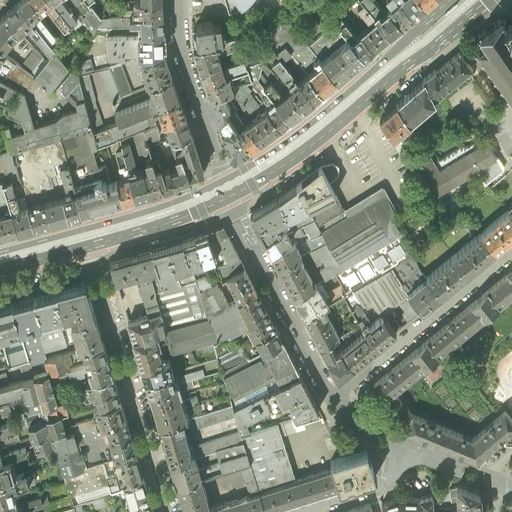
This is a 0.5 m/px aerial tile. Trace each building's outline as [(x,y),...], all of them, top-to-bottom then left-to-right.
[(34,0),(20,0),(17,3),(31,16),(42,7),(34,0)] [(78,18),(63,0),(50,0),(45,4),(65,27),(78,18)] [(92,2),(89,0),(76,0),(84,9),(92,2)] [(144,6),(144,15),(162,14),(161,0),(148,0),(142,0),(136,0),(137,6),(144,6)] [(224,0),(229,12),(235,10),(240,8),(241,9),(250,2),(251,0),(224,0)] [(361,0),(364,3),(374,14),(378,10),(380,8),(373,0),(361,0)] [(413,15),(402,0),(387,0),(391,4),(389,6),(402,24),(413,15)] [(402,0),(413,15),(425,5),(421,0),(402,0)] [(102,16),(92,2),(84,9),(95,26),(133,25),(133,22),(130,22),(130,15),(102,16)] [(128,2),(103,3),(102,16),(130,15),(130,11),(129,11),(128,2)] [(5,14),(3,17),(18,33),(21,30),(27,21),(30,24),(35,20),(31,16),(17,3),(11,8),(5,14)] [(390,34),(377,18),(374,14),(364,3),(356,9),(369,25),(361,32),(374,48),(390,34)] [(374,14),(377,18),(390,34),(402,24),(389,6),(381,13),(378,10),(374,14)] [(144,15),(130,15),(130,22),(133,22),(142,22),(142,28),(163,28),(162,14),(144,15)] [(0,19),(0,51),(1,52),(18,33),(3,17),(0,19)] [(511,20),(505,25),(503,22),(505,20),(504,19),(502,21),(501,20),(499,18),(498,19),(499,20),(495,22),(494,21),(493,22),(494,23),(490,26),(485,30),(484,29),(483,30),(483,31),(480,33),(479,32),(478,33),(479,36),(479,37),(477,38),(478,40),(480,38),(486,46),(479,50),(478,48),(476,49),(478,51),(474,54),(474,55),(475,56),(476,55),(481,62),(480,63),(481,64),(483,64),(488,71),(486,72),(488,73),(489,72),(494,80),(493,81),(494,82),(495,81),(500,89),(499,90),(500,91),(502,90),(507,98),(506,99),(507,100),(508,99),(511,105),(511,20)] [(55,46),(35,20),(30,24),(29,30),(50,52),(55,46)] [(213,21),(195,24),(196,31),(194,31),(197,46),(215,43),(219,42),(223,41),(220,23),(213,24),(213,21)] [(357,35),(346,22),(340,27),(349,38),(351,40),(357,35)] [(163,53),(163,28),(142,28),(140,28),(140,36),(142,53),(142,60),(163,53)] [(357,35),(351,40),(364,56),(374,48),(361,32),(357,35)] [(108,59),(125,58),(124,55),(142,53),(140,36),(107,37),(108,59)] [(349,38),(321,61),(337,79),(364,56),(351,40),(349,38)] [(234,40),(223,41),(219,42),(215,43),(219,55),(237,49),(234,40)] [(197,46),(193,47),(200,67),(220,61),(219,55),(215,43),(197,46)] [(69,62),(55,46),(50,52),(45,59),(33,73),(51,85),(69,62)] [(267,60),(271,65),(279,58),(283,62),(291,55),(284,46),(267,60)] [(34,49),(21,65),(33,73),(45,59),(34,49)] [(422,78),(423,80),(433,99),(463,75),(465,78),(468,79),(472,76),(472,73),(470,70),(472,68),(466,61),(459,51),(435,70),(434,68),(422,78)] [(142,60),(150,85),(171,76),(163,53),(142,60)] [(290,87),(299,80),(283,62),(279,58),(271,65),(290,87)] [(76,66),(78,74),(88,72),(94,71),(91,59),(75,62),(76,66)] [(243,60),(222,67),(220,61),(200,67),(205,81),(228,75),(245,70),(246,70),(243,60)] [(321,61),(307,73),(322,91),(337,79),(321,61)] [(262,64),(246,70),(245,70),(250,83),(257,81),(275,101),(287,90),(262,64)] [(133,93),(121,65),(98,70),(110,101),(133,93)] [(76,66),(58,86),(74,102),(76,100),(85,98),(78,74),(76,66)] [(88,72),(78,74),(85,98),(86,103),(95,101),(96,100),(88,72)] [(307,73),(299,80),(314,98),(322,91),(307,73)] [(233,89),(228,75),(205,81),(210,95),(224,92),(233,89)] [(171,76),(150,85),(155,96),(150,98),(153,106),(178,97),(171,76)] [(0,77),(0,87),(3,89),(3,90),(8,92),(15,95),(17,103),(23,122),(25,128),(29,142),(58,134),(85,126),(92,124),(86,103),(85,98),(76,100),(77,106),(63,109),(56,116),(34,123),(25,90),(0,77)] [(290,87),(287,90),(302,107),(314,98),(299,80),(290,87)] [(423,80),(396,103),(410,121),(435,100),(433,99),(423,80)] [(265,108),(275,101),(257,81),(250,83),(246,84),(251,90),(255,95),(260,102),(265,108)] [(224,92),(229,103),(235,101),(240,106),(239,107),(244,114),(260,102),(255,95),(252,98),(247,93),(251,90),(246,84),(233,89),(224,92)] [(3,90),(0,97),(0,100),(4,102),(8,92),(3,90)] [(289,116),(302,107),(287,90),(275,101),(289,116)] [(229,103),(224,92),(210,95),(218,119),(227,115),(223,107),(229,103)] [(159,111),(163,123),(164,123),(184,113),(178,97),(153,106),(155,112),(159,111)] [(114,113),(117,120),(138,112),(153,106),(150,98),(114,113)] [(95,101),(86,103),(92,124),(93,130),(104,126),(100,114),(95,101)] [(275,101),(265,108),(279,124),(289,116),(275,101)] [(9,107),(6,116),(23,122),(17,103),(12,108),(9,107)] [(410,121),(396,103),(379,117),(389,130),(392,137),(409,122),(410,121)] [(142,122),(155,117),(153,113),(155,112),(153,106),(138,112),(142,122)] [(265,108),(247,121),(259,139),(279,124),(265,108)] [(109,123),(114,136),(143,125),(142,122),(138,112),(117,120),(109,123)] [(164,123),(166,131),(162,132),(164,136),(172,133),(173,137),(175,136),(190,131),(184,113),(164,123)] [(234,125),(227,115),(218,119),(222,130),(234,125)] [(247,121),(236,128),(249,147),(259,139),(247,121)] [(419,142),(409,122),(392,137),(399,151),(419,142)] [(29,142),(25,128),(11,132),(9,124),(3,126),(9,148),(29,142)] [(85,126),(92,151),(98,149),(93,130),(92,124),(85,126)] [(157,125),(144,130),(148,142),(160,137),(157,125)] [(236,128),(234,125),(222,130),(229,153),(235,157),(249,147),(236,128)] [(136,145),(148,142),(144,130),(133,134),(136,145)] [(203,169),(190,131),(175,136),(182,154),(175,156),(178,163),(186,160),(190,177),(201,173),(203,169)] [(9,148),(10,151),(18,178),(24,196),(53,188),(50,176),(56,174),(53,165),(67,161),(58,134),(29,142),(9,148)] [(462,143),(436,159),(435,162),(428,151),(416,159),(429,180),(425,182),(433,194),(479,167),(496,156),(486,139),(475,146),(473,141),(466,145),(466,144),(462,143)] [(121,144),(123,151),(131,173),(138,171),(129,141),(121,144)] [(0,153),(9,181),(12,180),(18,178),(10,151),(0,153)] [(115,153),(122,177),(131,175),(131,173),(123,151),(115,153)] [(149,168),(144,169),(149,191),(163,187),(157,164),(154,156),(147,158),(149,168)] [(505,173),(496,156),(479,167),(490,185),(505,173)] [(178,163),(172,165),(176,182),(190,177),(186,160),(178,163)] [(332,161),(321,163),(312,170),(303,177),(295,183),(308,206),(317,223),(343,207),(333,187),(329,179),(331,177),(337,171),(337,165),(332,161)] [(162,162),(157,164),(163,187),(176,182),(172,165),(164,168),(162,162)] [(68,163),(60,166),(68,193),(77,190),(68,163)] [(131,173),(131,175),(135,195),(149,191),(144,169),(138,171),(131,173)] [(117,179),(123,199),(135,195),(131,175),(122,177),(117,179)] [(117,179),(77,190),(81,211),(123,199),(117,179)] [(9,181),(4,182),(7,193),(15,190),(12,180),(9,181)] [(0,183),(0,212),(12,209),(7,193),(4,182),(0,183)] [(295,183),(278,195),(288,216),(308,206),(295,183)] [(317,223),(321,230),(326,241),(342,267),(400,232),(392,214),(396,212),(394,208),(396,207),(384,185),(380,184),(376,188),(343,207),(317,223)] [(68,193),(63,194),(68,215),(81,211),(77,190),(68,193)] [(33,225),(50,220),(68,215),(63,194),(46,199),(28,204),(33,225)] [(278,221),(288,216),(278,195),(264,204),(250,212),(261,234),(264,239),(282,230),(278,221)] [(28,204),(12,209),(17,229),(33,225),(28,204)] [(306,238),(312,249),(310,251),(317,264),(323,261),(325,266),(320,268),(325,278),(335,272),(342,267),(326,241),(321,230),(317,223),(308,206),(288,216),(293,227),(304,222),(311,235),(306,238)] [(0,212),(0,233),(17,229),(12,209),(0,212)] [(495,249),(511,234),(511,214),(508,209),(480,232),(495,249)] [(223,225),(212,229),(201,234),(194,236),(203,260),(214,256),(209,240),(215,239),(226,232),(223,225)] [(264,239),(271,253),(282,246),(280,241),(290,236),(286,228),(282,230),(264,239)] [(234,247),(226,232),(215,239),(209,240),(214,256),(222,277),(226,275),(243,265),(234,247)] [(398,302),(408,293),(407,292),(426,277),(420,270),(415,259),(400,232),(342,267),(335,272),(347,291),(353,288),(361,301),(366,309),(373,304),(382,315),(398,302)] [(480,232),(453,254),(467,271),(495,249),(480,232)] [(203,260),(194,236),(188,238),(182,240),(191,264),(203,260)] [(182,240),(167,245),(175,269),(191,264),(182,240)] [(271,253),(278,267),(299,255),(302,254),(295,243),(293,241),(282,246),(271,253)] [(159,247),(152,249),(160,273),(175,269),(167,245),(159,247)] [(130,255),(110,261),(116,281),(137,275),(138,277),(150,274),(155,290),(164,287),(160,273),(152,249),(138,253),(134,254),(130,255)] [(440,294),(467,271),(453,254),(426,277),(440,294)] [(278,267),(294,297),(315,284),(309,274),(306,268),(299,255),(278,267)] [(206,260),(194,263),(197,274),(209,271),(206,260)] [(191,264),(175,269),(180,282),(196,278),(191,264)] [(243,265),(226,275),(237,299),(256,289),(250,278),(243,265)] [(373,382),(387,399),(395,391),(511,295),(511,266),(508,270),(478,295),(448,320),(418,345),(388,369),(373,382)] [(180,282),(175,269),(160,273),(164,287),(180,282)] [(150,274),(138,277),(148,313),(160,310),(155,291),(155,290),(150,274)] [(422,309),(440,294),(426,277),(407,292),(408,293),(422,309)] [(200,289),(196,278),(180,282),(164,287),(155,290),(155,291),(160,310),(165,328),(209,315),(209,314),(200,289)] [(228,304),(216,280),(200,289),(209,314),(228,304)] [(56,290),(64,315),(64,316),(77,312),(80,320),(95,316),(85,282),(71,286),(63,288),(56,290)] [(294,297),(304,317),(323,306),(328,303),(316,283),(315,284),(294,297)] [(263,302),(256,289),(237,299),(250,325),(269,314),(263,302)] [(56,290),(34,296),(41,319),(41,321),(64,315),(56,290)] [(403,315),(408,321),(422,309),(408,293),(398,302),(405,310),(403,312),(403,315)] [(34,296),(12,302),(19,325),(41,319),(34,296)] [(248,325),(250,325),(237,299),(228,304),(209,314),(209,315),(219,340),(248,325)] [(12,302),(0,305),(0,332),(0,334),(20,328),(19,325),(12,302)] [(304,317),(320,347),(333,339),(339,336),(326,311),(323,306),(304,317)] [(128,319),(133,337),(139,356),(142,366),(162,360),(158,347),(154,333),(166,329),(165,328),(160,310),(148,313),(128,319)] [(269,314),(250,325),(248,325),(254,338),(255,337),(276,327),(271,317),(269,314)] [(154,333),(158,347),(169,344),(171,350),(196,343),(198,349),(220,343),(219,340),(209,315),(165,328),(166,329),(154,333)] [(382,315),(365,328),(378,345),(395,331),(389,323),(382,315)] [(80,320),(71,323),(79,348),(103,341),(102,337),(95,316),(80,320)] [(395,331),(401,326),(394,318),(389,323),(395,331)] [(276,327),(255,337),(263,350),(282,339),(280,335),(276,327)] [(341,349),(340,350),(354,366),(378,345),(365,328),(341,349)] [(254,338),(219,356),(222,370),(263,350),(255,337),(254,338)] [(282,339),(263,350),(222,370),(232,405),(238,426),(288,400),(290,403),(310,393),(302,378),(282,339)] [(320,347),(335,375),(341,376),(354,366),(340,350),(341,349),(333,339),(320,347)] [(103,343),(103,341),(79,348),(45,358),(48,371),(69,365),(67,359),(84,354),(86,360),(107,354),(103,343)] [(25,346),(5,351),(6,353),(9,364),(18,361),(29,358),(25,346)] [(0,354),(0,366),(9,364),(6,353),(0,354)] [(51,380),(88,368),(92,378),(112,372),(111,369),(107,354),(86,360),(69,365),(48,371),(34,375),(34,377),(39,395),(43,406),(57,402),(51,380)] [(29,358),(18,361),(23,380),(34,377),(34,375),(29,358)] [(168,358),(162,360),(142,366),(142,368),(145,379),(172,371),(168,358)] [(148,387),(149,391),(176,383),(174,377),(172,371),(145,379),(148,387)] [(5,372),(0,373),(0,386),(9,384),(5,372)] [(112,372),(92,378),(85,380),(89,393),(95,391),(116,385),(115,382),(112,372)] [(39,395),(34,377),(23,380),(9,384),(0,386),(0,396),(26,389),(29,398),(39,395)] [(191,379),(176,383),(149,391),(150,394),(153,403),(179,395),(177,388),(182,389),(193,385),(191,379)] [(119,394),(116,385),(95,391),(99,403),(120,397),(119,394)] [(387,399),(407,423),(412,412),(395,391),(387,399)] [(317,406),(310,393),(290,403),(291,404),(289,405),(295,417),(317,410),(318,409),(317,406)] [(182,420),(186,419),(184,412),(189,413),(200,410),(198,402),(196,396),(185,400),(182,403),(179,395),(153,403),(156,415),(160,428),(182,420)] [(120,397),(99,403),(95,405),(98,416),(63,426),(65,433),(125,415),(124,412),(120,397)] [(57,402),(43,406),(47,419),(60,415),(71,412),(67,399),(57,402)] [(0,406),(0,414),(11,411),(9,404),(0,406)] [(471,437),(412,412),(407,423),(404,431),(422,439),(458,453),(477,461),(502,439),(511,430),(511,417),(504,408),(471,437)] [(277,422),(281,436),(305,428),(304,424),(320,419),(317,410),(295,417),(277,422)] [(51,433),(55,446),(56,450),(69,446),(65,433),(63,426),(60,415),(47,419),(47,421),(51,433)] [(126,418),(125,415),(65,433),(69,446),(76,444),(109,434),(129,428),(128,426),(126,418)] [(184,426),(182,420),(160,428),(162,434),(171,464),(190,458),(186,444),(184,436),(181,427),(184,426)] [(47,421),(28,426),(31,439),(51,433),(47,421)] [(0,433),(16,429),(14,422),(0,425),(0,433)] [(250,461),(259,492),(296,480),(281,436),(277,422),(241,434),(243,440),(250,461)] [(129,428),(109,434),(116,458),(136,452),(132,441),(129,428)] [(16,429),(0,433),(0,441),(18,436),(16,429)] [(241,434),(240,430),(192,446),(196,456),(216,449),(243,440),(241,434)] [(55,446),(51,433),(31,439),(35,451),(55,446)] [(250,461),(243,440),(216,449),(222,470),(250,461)] [(345,441),(335,444),(339,455),(348,452),(345,441)] [(69,446),(56,450),(63,474),(84,468),(76,444),(69,446)] [(0,451),(0,461),(9,459),(26,454),(24,447),(1,453),(0,451)] [(333,468),(339,488),(357,483),(375,477),(367,449),(331,461),(333,468)] [(136,452),(116,458),(84,468),(63,474),(70,496),(83,491),(108,485),(142,475),(138,460),(136,452)] [(190,458),(171,464),(174,475),(177,485),(201,478),(194,457),(190,458)] [(9,459),(0,461),(0,481),(15,478),(9,459)] [(339,488),(333,468),(296,480),(302,500),(322,494),(339,488)] [(15,478),(0,481),(0,502),(15,498),(13,488),(35,482),(32,473),(15,478)] [(110,492),(125,487),(130,505),(141,502),(143,510),(152,507),(147,489),(142,475),(108,485),(110,492)] [(211,511),(210,508),(201,478),(177,485),(184,507),(185,511),(211,511)] [(296,480),(259,492),(265,511),(283,506),(302,500),(296,480)] [(456,487),(457,511),(481,511),(481,500),(481,493),(461,485),(456,487)] [(265,511),(259,492),(210,508),(211,511),(265,511)] [(400,497),(382,503),(385,511),(433,511),(433,494),(420,497),(400,497)] [(15,498),(0,502),(0,511),(11,511),(33,507),(42,504),(40,497),(17,504),(15,498)] [(340,511),(373,511),(373,509),(371,502),(340,511)]
